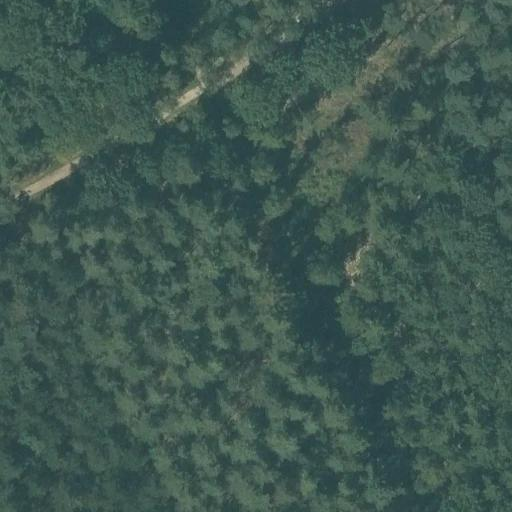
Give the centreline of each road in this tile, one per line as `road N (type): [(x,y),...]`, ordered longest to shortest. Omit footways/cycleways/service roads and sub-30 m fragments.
road 1 (track): [(202,93),(423,511)]
road 2 (track): [(202,93),(0,200)]
road 3 (track): [(329,0),(202,93)]
